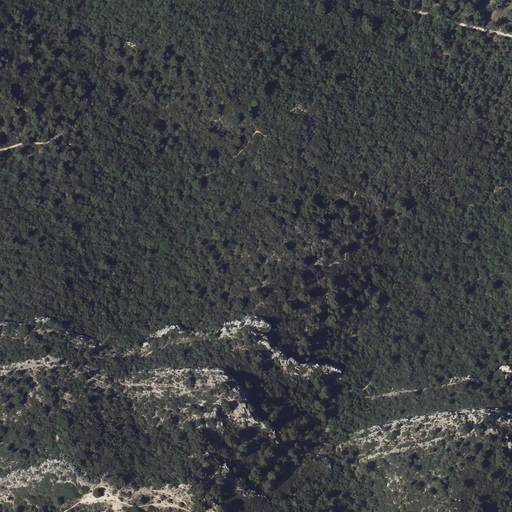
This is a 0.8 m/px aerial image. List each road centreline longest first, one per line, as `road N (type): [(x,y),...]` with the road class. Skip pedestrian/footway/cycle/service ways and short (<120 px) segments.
road 1 (track): [(511,38),(362,0)]
road 2 (track): [(0,149),(55,136),(47,121),(0,96)]
